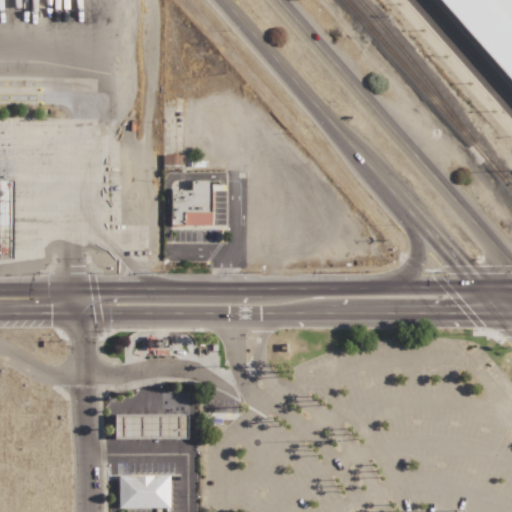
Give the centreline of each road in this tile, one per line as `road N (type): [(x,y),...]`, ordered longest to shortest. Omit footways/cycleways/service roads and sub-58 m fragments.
road 1 (primary): [(511,286),(0,289)]
road 2 (primary): [(0,313),(511,314)]
road 3 (primary): [(221,0),(511,329)]
road 4 (primary): [(511,266),(277,0)]
road 5 (residential): [(85,375),(87,511)]
